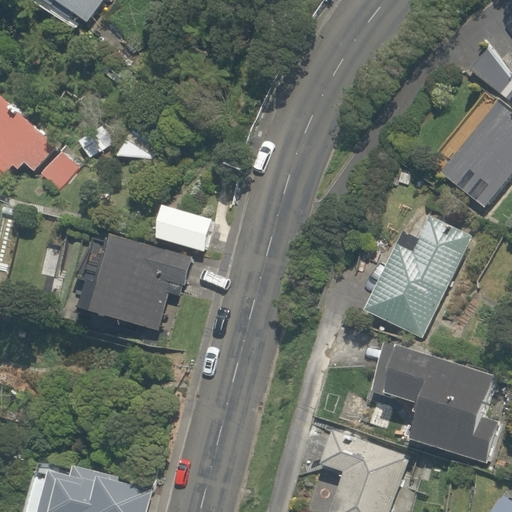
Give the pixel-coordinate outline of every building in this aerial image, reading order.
[(106,0),(45,0),(87,28),(106,0)] [(468,68),(511,104),(511,66),(487,45),(468,68)] [(57,197),(86,162),(2,93),(0,95),(0,195),(22,169),(57,197)] [(511,176),(511,108),(500,98),(439,171),(484,209),(511,176)] [(166,135),(133,116),(114,149),(148,168),(166,135)] [(212,220),(157,206),(148,241),(203,255),(212,220)] [(469,235),(430,218),(413,256),(390,246),(361,311),(424,338),(469,235)] [(192,259),(109,237),(96,285),(84,282),(76,312),(157,334),(169,288),(184,292),(192,259)] [(408,441),(490,464),(501,423),(479,417),(490,379),(388,350),(376,393),(418,405),(408,441)] [(391,511),(411,455),(331,427),(317,468),(343,477),(331,511),(391,511)] [(37,468),(26,511),(149,511),(153,494),(37,468)] [(511,511),(511,488),(506,501),(490,493),(480,511),(511,511)]
